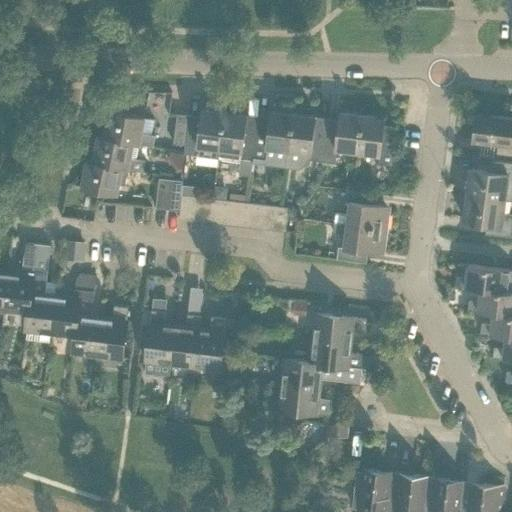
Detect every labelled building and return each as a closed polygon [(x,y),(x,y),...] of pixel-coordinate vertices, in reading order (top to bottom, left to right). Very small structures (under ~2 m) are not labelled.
[(316,114),(318,102),(290,98),(289,109),(316,114)] [(219,148),(224,111),(202,108),(200,116),(189,115),(185,144),(184,153),(197,154),(198,145),(219,148)] [(139,142),(139,143),(153,146),(155,135),(142,132),(145,116),(109,109),(104,135),(104,136),(139,142)] [(286,167),(293,113),(271,110),(268,131),(257,130),(253,159),(252,159),(251,162),(286,167)] [(253,159),(257,130),(245,128),(247,114),(224,111),(219,148),(217,158),(240,160),(240,157),(252,159),(253,159)] [(358,151),(362,114),(340,111),(337,132),(326,131),(322,160),(334,162),(336,148),(358,151)] [(185,144),(189,115),(177,113),(173,143),(185,144)] [(322,160),(326,131),(314,129),(316,116),(293,113),(286,167),(299,169),(309,163),(310,159),(322,160)] [(511,154),(511,117),(478,113),(474,139),(498,142),(497,153),(511,154)] [(362,114),(358,151),(379,153),(378,163),(391,164),(394,135),(383,133),(385,117),(362,114)] [(104,136),(104,135),(98,134),(93,160),(93,161),(129,168),(128,168),(143,171),(145,160),(136,158),(139,143),(139,142),(104,136)] [(93,161),(93,160),(87,159),(81,186),(117,193),(119,183),(125,184),(128,168),(129,168),(93,161)] [(467,194),(505,199),(507,185),(511,185),(511,162),(496,161),(494,171),(470,168),(467,194)] [(167,208),(171,179),(159,177),(156,207),(167,208)] [(171,179),(167,208),(179,210),(183,180),(171,179)] [(215,185),(213,197),(226,199),(228,191),(223,186),(215,185)] [(334,222),(386,229),(389,212),(383,211),(384,205),(374,203),(375,192),(346,188),(344,200),(350,201),(349,214),(336,212),(334,222)] [(511,213),(503,212),(505,199),(467,194),(463,219),(487,222),(486,233),(511,236),(511,226),(511,213)] [(191,220),(194,196),(182,195),(179,218),(191,220)] [(203,221),(206,197),(194,196),(191,220),(203,221)] [(215,222),(217,199),(206,197),(203,221),(215,222)] [(226,224),(229,200),(217,199),(215,222),(226,224)] [(238,225),(241,201),(229,200),(226,224),(238,225)] [(250,226),(253,203),(241,201),(238,225),(250,226)] [(262,228),(265,204),(253,203),(250,226),(262,228)] [(274,229),(276,205),(265,204),(262,228),(274,229)] [(276,205),(274,229),(286,231),(289,207),(276,205)] [(384,246),(386,229),(334,222),(333,231),(346,233),(344,247),(338,246),(337,258),(366,262),(368,250),(377,252),(378,245),(384,246)] [(84,242),(67,240),(65,256),(82,258),(84,242)] [(34,267),(37,243),(25,242),(23,267),(28,267),(27,274),(8,272),(4,309),(28,312),(32,278),(34,267)] [(51,331),(55,294),(45,293),(50,244),(37,243),(34,267),(32,278),(28,312),(26,329),(51,331)] [(0,308),(4,309),(8,272),(0,271),(0,251),(0,248),(0,247),(0,308)] [(510,291),(511,277),(511,268),(467,263),(466,276),(456,275),(455,285),(480,288),(480,287),(510,291)] [(81,289),(94,291),(96,273),(83,272),(81,289)] [(187,276),(185,308),(203,309),(204,276),(187,276)] [(511,291),(510,291),(480,287),(480,288),(478,300),(469,299),(468,308),(493,312),(493,311),(511,313),(511,291)] [(94,291),(81,289),(75,288),(74,297),(55,294),(51,331),(74,334),(75,334),(79,300),(93,302),(94,291)] [(152,309),(165,311),(167,299),(153,297),(152,309)] [(91,316),(93,302),(79,300),(75,334),(74,334),(72,351),(93,353),(98,316),(91,316)] [(305,315),(307,301),(294,300),(293,314),(305,315)] [(98,316),(93,353),(122,357),(128,306),(114,305),(112,318),(98,316)] [(171,362),(175,325),(164,324),(166,311),(165,311),(152,309),(146,359),(171,362)] [(511,313),(493,311),(493,312),(491,324),(481,323),(480,332),(505,335),(511,335),(511,313)] [(313,337),(350,341),(352,331),(365,332),(366,318),(316,312),(313,337)] [(199,328),(200,328),(201,315),(187,313),(186,326),(175,325),(171,362),(195,365),(199,328)] [(199,328),(195,365),(220,368),(225,318),(211,316),(210,329),(200,328),(199,328)] [(511,335),(505,335),(504,347),(494,346),(493,356),(511,358),(511,335)] [(349,352),(350,341),(313,337),(311,361),(335,364),(335,365),(361,367),(362,354),(349,352)] [(311,361),(285,358),(282,382),(319,387),(320,377),(359,381),(361,367),(335,365),(335,364),(311,361)] [(232,368),(231,376),(246,377),(246,370),(232,368)] [(318,397),(319,387),(282,382),(279,407),(329,413),(331,399),(318,397)] [(212,384),(211,396),(226,397),(227,386),(212,384)] [(348,436),(349,424),(326,423),(325,435),(348,436)] [(390,511),(396,471),(357,466),(354,494),(336,491),(333,511),(357,511),(368,511),(390,511)] [(426,511),(431,476),(396,471),(390,511),(426,511)] [(461,511),(466,480),(431,476),(426,511),(461,511)] [(466,480),(461,511),(511,511),(501,510),(504,485),(466,480)]
